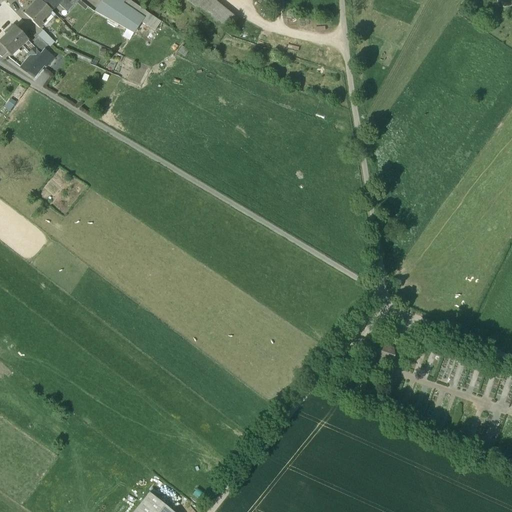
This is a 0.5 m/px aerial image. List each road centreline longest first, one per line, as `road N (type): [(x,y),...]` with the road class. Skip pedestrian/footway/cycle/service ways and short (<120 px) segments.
road 1 (track): [(384,301),(211,511)]
road 2 (track): [(384,301),(398,315),(511,363)]
